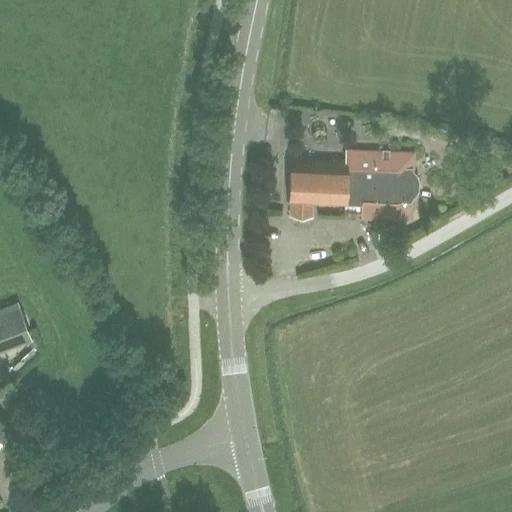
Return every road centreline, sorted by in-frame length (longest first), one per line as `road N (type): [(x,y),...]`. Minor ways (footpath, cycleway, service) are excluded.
road 1 (unclassified): [(224,297),(396,263),(511,200)]
road 2 (tertiary): [(224,297),(228,123),(254,0)]
road 3 (unclassified): [(91,511),(158,465),(239,428)]
road 4 (tertiary): [(239,428),(224,297)]
